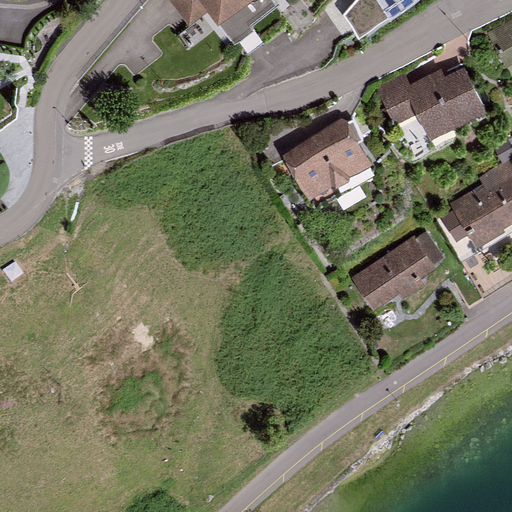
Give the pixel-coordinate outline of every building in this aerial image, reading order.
[(198,0),(219,24),(246,0),(198,0)] [(363,0),(339,19),(356,40),(406,0),(363,0)] [(511,46),(511,18),(488,29),(497,49),(510,43),(511,46)] [(425,134),(478,106),(455,64),(436,74),(433,68),(403,84),(397,73),(372,87),(392,124),(413,112),(425,134)] [(276,150),(306,200),(361,168),(331,118),(276,150)] [(477,242),(511,222),(511,169),(509,165),(484,179),(488,186),(454,205),(458,212),(447,219),(458,238),(471,231),(477,242)] [(414,241),(357,278),(375,306),(433,269),(414,241)]
